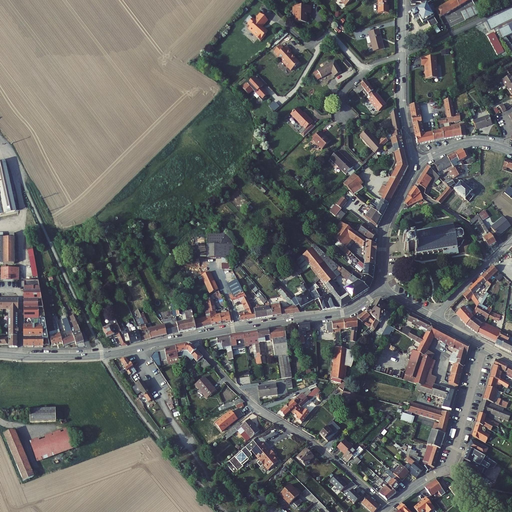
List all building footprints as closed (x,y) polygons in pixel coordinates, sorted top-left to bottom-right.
[(338,0),(348,11),(357,4),(353,0),(338,0)] [(386,0),(378,0),(378,17),(389,17),(389,12),(386,12),(386,0)] [(451,0),(436,9),(438,12),(440,16),(466,1),(465,0),(451,0)] [(432,16),(425,4),(408,14),(411,19),(416,16),(420,24),(424,22),(428,28),(434,23),(433,21),(440,16),(438,12),(432,16)] [(474,5),(461,13),(465,20),(478,13),(474,5)] [(511,8),(485,21),(489,28),(511,17),(511,8)] [(314,11),(297,10),(297,18),(299,18),(298,26),(310,27),(310,17),(314,18),(314,11)] [(267,30),(271,25),(266,20),(265,20),(263,19),(259,23),(259,25),(258,25),(256,23),(251,29),(254,31),(252,33),(256,37),(257,37),(257,38),(261,42),(261,43),(263,46),(269,40),(268,40),(270,37),(268,36),(266,36),(266,33),(265,32),(265,30),(267,30)] [(497,55),(505,51),(494,32),(487,36),(497,55)] [(290,36),(282,43),(284,45),(291,38),(290,36)] [(375,48),(378,57),(388,54),(382,36),(373,38),(374,42),(370,43),(372,49),(375,48)] [(287,53),(284,49),(278,54),(281,58),(287,53)] [(295,56),(289,50),(287,53),(281,58),(280,59),(294,75),(302,67),(293,58),(295,56)] [(439,62),(425,64),(426,71),(429,70),(430,74),(431,77),(429,77),(428,78),(430,80),(431,80),(431,84),(442,83),(441,75),(442,73),(441,70),(440,69),(439,62)] [(320,74),(324,81),(334,75),(337,80),(345,76),(338,64),(320,74)] [(269,96),(264,90),(263,89),(267,85),(262,79),(258,82),(255,79),(244,89),(249,95),(254,90),(261,97),(260,98),(264,102),(267,99),(266,98),(269,96)] [(365,90),(374,100),(379,96),(367,82),(360,89),(358,90),(361,93),(365,90)] [(373,101),(383,113),(389,107),(380,95),(379,96),(374,100),(373,101)] [(457,102),(449,103),(451,124),(458,123),(459,123),(457,102)] [(501,112),(506,109),(502,104),(498,107),(501,112)] [(391,126),(392,130),(401,128),(398,109),(397,108),(391,115),(393,125),(391,126)] [(307,127),(310,130),(318,122),(308,113),(307,114),(301,109),(294,115),(306,128),(307,127)] [(420,109),(410,111),(414,125),(417,145),(435,141),(433,135),(425,134),(422,120),(420,109)] [(494,123),(482,128),(485,137),(498,131),(494,123)] [(393,137),(400,136),(401,136),(402,136),(401,128),(392,130),(393,137)] [(368,131),(362,138),(379,154),(392,143),(387,138),(381,143),(368,131)] [(460,131),(443,134),(444,139),(464,136),(460,131)] [(316,140),(325,151),(333,144),(324,133),(316,140)] [(392,143),(393,148),(403,143),(401,136),(400,136),(392,143)] [(390,157),(394,155),(404,150),(403,143),(393,148),(388,150),(390,157)] [(384,177),(394,170),(407,162),(404,150),(394,155),(396,162),(381,173),(383,177),(384,177)] [(465,153),(459,156),(464,165),(472,161),(471,160),(473,158),(470,153),(465,153)] [(332,161),(348,177),(355,170),(340,154),(332,161)] [(459,156),(451,160),(458,172),(459,171),(461,170),(459,167),(464,165),(459,156)] [(511,161),(505,159),(503,167),(506,168),(507,166),(511,167),(511,161)] [(451,176),(453,175),(458,172),(451,160),(439,167),(443,174),(448,172),(451,176)] [(0,216),(14,213),(3,162),(0,162),(0,216)] [(395,174),(393,178),(401,182),(408,168),(407,162),(394,170),(395,174)] [(345,185),(353,194),(376,174),(368,165),(345,185)] [(440,185),(444,182),(432,170),(426,180),(431,183),(432,182),(435,184),(436,182),(440,185)] [(453,175),(458,183),(461,182),(464,179),(462,175),(459,171),(458,172),(453,175)] [(381,200),(383,201),(390,205),(401,182),(393,178),(390,185),(386,183),(380,194),(382,196),(381,200)] [(430,192),(433,187),(435,184),(432,182),(431,183),(426,180),(421,187),(430,192)] [(458,193),(474,206),(485,192),(485,190),(476,194),(461,182),(458,183),(448,186),(449,186),(452,190),(457,195),(458,193)] [(425,195),(419,189),(412,197),(413,198),(408,205),(409,206),(406,213),(417,211),(416,206),(428,202),(425,195)] [(440,205),(446,208),(453,199),(449,195),(440,205)] [(338,218),(351,202),(346,198),(333,214),(338,218)] [(377,198),(370,208),(384,218),(390,205),(383,201),(378,209),(374,206),(379,199),(377,198)] [(384,218),(370,208),(365,215),(364,216),(379,227),(384,218)] [(479,214),(482,220),(489,217),(485,210),(479,214)] [(363,230),(353,223),(351,227),(361,233),(362,232),(375,241),(381,234),(368,224),(369,223),(364,219),(362,222),(366,225),(363,230)] [(480,223),(474,228),(475,230),(481,225),(485,230),(487,228),(480,219),(478,220),(480,223)] [(495,230),(503,239),(511,231),(511,223),(508,219),(495,230)] [(343,221),(333,235),(337,239),(348,224),(343,221)] [(370,248),(368,266),(377,267),(379,247),(361,233),(351,227),(348,224),(337,239),(345,245),(352,235),(356,238),(370,248)] [(412,234),(401,236),(402,250),(414,249),(414,255),(440,251),(441,252),(442,252),(443,257),(457,253),(455,240),(461,240),(464,237),(463,231),(460,229),(453,230),(453,224),(412,229),(412,234)] [(227,231),(210,232),(211,264),(219,264),(219,257),(225,257),(226,268),(235,267),(237,240),(231,236),(227,231)] [(4,238),(3,264),(14,264),(14,234),(10,234),(10,238),(4,238)] [(352,235),(345,245),(348,248),(350,246),(356,238),(352,235)] [(486,241),(493,250),(500,244),(494,237),(488,241),(488,240),(486,241)] [(307,247),(301,253),(304,256),(321,281),(324,285),(328,287),(335,283),(345,275),(348,273),(317,243),(310,251),(307,247)] [(348,248),(346,251),(354,258),(359,253),(350,246),(348,248)] [(29,258),(32,279),(38,278),(34,257),(29,258)] [(492,265),(481,276),(488,283),(490,285),(492,282),(488,278),(497,269),(492,265)] [(368,266),(366,274),(376,280),(377,267),(368,266)] [(14,268),(1,268),(1,282),(14,281),(14,268)] [(213,293),(221,289),(212,272),(204,276),(213,293)] [(328,287),(330,293),(341,309),(372,290),(355,276),(350,272),(348,273),(345,275),(352,282),(353,280),(357,284),(343,293),(335,283),(328,287)] [(357,273),(355,276),(372,290),(376,280),(366,274),(363,280),(363,277),(357,273)] [(468,288),(474,294),(478,298),(481,295),(478,292),(488,283),(481,276),(468,288)] [(249,293),(242,279),(231,284),(239,298),(249,293)] [(312,288),(321,281),(319,279),(310,285),(312,288)] [(25,281),(25,348),(44,348),(44,346),(51,345),(38,281),(25,281)] [(321,281),(315,290),(312,293),(316,300),(319,299),(322,311),(341,309),(330,293),(324,296),(320,288),(324,285),(321,281)] [(474,294),(468,288),(462,294),(468,300),(472,297),(474,294)] [(310,291),(293,301),(298,307),(301,305),(303,307),(316,300),(312,293),(310,291)] [(235,321),(236,323),(262,318),(252,299),(249,293),(239,298),(233,301),(235,306),(244,302),(248,310),(249,309),(250,314),(236,316),(235,312),(234,312),(235,321)] [(472,297),(479,305),(481,301),(478,298),(474,294),(472,297)] [(216,295),(210,300),(212,312),(214,311),(220,310),(216,295)] [(292,305),(288,306),(289,314),(302,312),(298,307),(293,301),(289,296),(287,298),(292,305)] [(255,297),(252,299),(262,318),(272,317),(270,307),(261,309),(257,301),(255,297)] [(209,317),(198,320),(200,328),(217,325),(214,311),(212,312),(210,300),(206,302),(209,317)] [(18,315),(18,301),(2,301),(2,309),(9,309),(9,315),(18,315)] [(282,309),(278,310),(279,316),(289,314),(288,306),(285,303),(283,303),(283,302),(280,302),(282,309)] [(382,320),(381,321),(376,329),(379,331),(388,317),(389,314),(392,310),(388,308),(389,307),(387,306),(388,305),(383,302),(383,303),(382,303),(376,311),(373,309),(370,311),(382,320)] [(455,312),(465,323),(476,310),(473,307),(469,312),(463,305),(455,312)] [(465,323),(478,334),(482,323),(475,317),(478,312),(487,316),(491,309),(492,307),(486,305),(485,307),(479,305),(476,310),(465,323)] [(151,306),(142,310),(155,339),(168,336),(166,328),(157,330),(154,325),(152,325),(146,312),(152,310),(151,306)] [(276,306),(270,307),(272,317),(279,316),(278,310),(276,306)] [(192,320),(182,323),(180,323),(183,333),(200,328),(198,320),(198,317),(196,317),(194,307),(191,307),(193,311),(190,312),(192,320)] [(505,315),(491,309),(487,316),(499,321),(496,326),(502,329),(505,315)] [(147,330),(143,331),(146,341),(155,339),(142,310),(135,313),(137,320),(139,319),(140,322),(143,321),(147,330)] [(220,315),(220,310),(214,311),(217,325),(230,322),(228,313),(220,315)] [(179,325),(166,328),(168,336),(183,333),(180,323),(182,323),(181,319),(179,312),(175,313),(176,318),(177,317),(179,325)] [(363,317),(362,317),(363,321),(367,323),(373,319),(377,323),(374,327),(376,329),(381,321),(369,313),(363,317)] [(18,315),(9,315),(9,332),(18,332),(18,315)] [(76,329),(72,330),(77,344),(78,346),(86,343),(80,327),(84,326),(79,315),(72,317),(76,329)] [(70,338),(63,341),(63,343),(64,347),(77,344),(72,330),(67,316),(63,317),(67,326),(65,327),(70,338)] [(362,317),(336,321),(337,330),(345,330),(357,329),(355,342),(357,343),(357,345),(355,345),(354,349),(359,349),(360,345),(363,321),(362,317)] [(437,329),(411,317),(408,323),(420,328),(427,331),(425,334),(433,338),(437,329)] [(105,328),(110,337),(120,333),(125,345),(131,344),(129,340),(126,333),(119,318),(115,319),(116,323),(105,328)] [(50,333),(53,345),(63,343),(63,341),(57,321),(54,322),(57,331),(50,333)] [(478,334),(497,343),(501,332),(501,331),(483,323),(482,323),(478,334)] [(318,324),(302,326),(305,342),(309,342),(309,335),(311,335),(310,331),(318,330),(318,324)] [(289,327),(261,331),(265,350),(269,350),(268,344),(270,343),(269,341),(276,340),(278,349),(292,346),(289,327)] [(401,334),(421,346),(423,340),(405,328),(401,334)] [(462,342),(437,329),(433,338),(458,351),(462,342)] [(142,330),(126,333),(129,340),(133,340),(134,344),(146,341),(143,331),(142,330)] [(261,331),(248,333),(250,346),(254,345),(254,344),(260,343),(262,352),(265,351),(265,350),(261,331)] [(18,332),(9,332),(9,337),(0,337),(0,344),(9,344),(9,347),(18,348),(18,332)] [(496,345),(511,352),(511,337),(501,332),(497,343),(496,345)] [(248,333),(235,335),(239,360),(242,359),(240,344),(246,344),(246,347),(250,347),(250,346),(248,333)] [(427,352),(433,338),(425,334),(423,340),(421,346),(417,354),(425,357),(427,352)] [(235,335),(215,338),(217,345),(223,344),(224,349),(228,348),(228,349),(232,348),(234,360),(239,360),(235,335)] [(346,341),(338,341),(339,346),(336,380),(349,381),(350,369),(352,348),(346,348),(346,341)] [(469,346),(462,342),(458,351),(459,352),(458,355),(456,355),(455,358),(459,359),(457,366),(463,368),(466,355),(467,355),(469,346)] [(186,344),(175,346),(176,353),(179,352),(180,357),(186,356),(188,356),(191,359),(194,357),(197,361),(201,365),(206,360),(193,346),(186,344)] [(161,351),(163,361),(167,360),(177,357),(176,353),(175,346),(164,349),(165,350),(161,351)] [(297,377),(292,346),(278,349),(279,358),(284,357),(287,379),(297,377)] [(354,349),(352,348),(350,369),(355,370),(358,358),(359,357),(359,349),(354,349)] [(149,357),(157,368),(160,366),(157,352),(151,353),(149,357)] [(435,356),(427,352),(425,357),(433,361),(435,356)] [(417,354),(414,353),(404,375),(414,380),(425,357),(417,354)] [(456,355),(453,353),(447,364),(452,365),(455,357),(456,355)] [(433,361),(425,357),(414,380),(413,382),(414,382),(432,388),(433,384),(427,382),(430,376),(427,374),(433,361)] [(133,373),(133,374),(137,372),(130,362),(129,363),(126,359),(123,358),(119,361),(126,371),(129,368),(133,373)] [(206,360),(201,365),(198,367),(203,372),(206,369),(209,372),(214,368),(206,360)] [(511,366),(500,360),(498,366),(504,370),(510,373),(511,369),(511,366)] [(437,363),(433,361),(427,374),(430,376),(437,363)] [(452,365),(447,364),(443,381),(459,386),(463,368),(457,366),(452,365)] [(498,366),(495,378),(504,380),(503,383),(510,386),(511,387),(511,383),(508,382),(510,377),(503,373),(504,370),(498,366)] [(511,369),(510,373),(504,370),(503,373),(510,377),(511,378),(511,369)] [(437,379),(430,376),(427,382),(433,384),(435,385),(437,379)] [(211,377),(203,385),(215,398),(223,390),(211,377)] [(495,378),(492,387),(501,390),(503,383),(504,380),(495,378)] [(437,379),(435,385),(440,386),(448,389),(457,392),(459,386),(443,381),(437,379)] [(144,394),(148,401),(152,398),(141,381),(136,385),(142,395),(144,394)] [(413,388),(430,393),(432,388),(414,382),(413,388)] [(282,383),(264,385),(265,396),(283,393),(282,383)] [(435,385),(433,384),(432,388),(430,393),(438,395),(440,386),(435,385)] [(438,395),(445,397),(448,389),(440,386),(438,395)] [(492,387),(488,401),(498,405),(502,391),(501,390),(492,387)] [(311,397),(297,408),(301,411),(300,412),(305,416),(305,417),(309,421),(317,411),(313,407),(312,409),(308,406),(325,392),(323,388),(317,393),(311,397)] [(453,409),(457,392),(448,389),(445,397),(445,399),(443,399),(442,402),(444,403),(443,407),(453,409)] [(285,410),(290,415),(297,408),(311,397),(309,394),(307,392),(285,410)] [(222,410),(245,401),(241,397),(220,406),(222,410)] [(488,401),(484,415),(491,417),(493,411),(511,419),(511,412),(511,411),(511,410),(503,407),(498,405),(488,401)] [(511,403),(505,401),(503,407),(511,410),(511,403)] [(408,408),(404,407),(404,409),(407,410),(410,411),(441,420),(443,411),(410,402),(408,408)] [(30,410),(30,423),(57,422),(56,410),(30,410)] [(401,412),(399,419),(410,423),(412,415),(409,414),(410,411),(407,410),(406,413),(401,412)] [(450,413),(443,411),(441,420),(448,422),(450,413)] [(484,415),(481,425),(496,433),(500,425),(490,419),(491,417),(484,415)] [(249,423),(258,434),(266,427),(256,416),(248,422),(246,420),(234,430),(237,433),(249,423)] [(491,417),(490,419),(500,425),(501,422),(491,417)] [(342,423),(339,421),(327,435),(335,442),(342,435),(336,430),(342,423)] [(445,433),(447,425),(440,423),(433,421),(430,429),(445,433)] [(496,433),(481,425),(477,437),(489,443),(496,433)] [(2,434),(21,482),(33,477),(13,429),(2,434)] [(441,447),(445,433),(430,429),(427,443),(430,444),(434,445),(441,447)] [(32,442),(39,464),(75,452),(68,430),(32,442)] [(273,468),(284,459),(279,454),(280,453),(280,451),(278,449),(276,449),(276,450),(272,445),(271,446),(266,440),(263,444),(258,438),(229,463),(238,473),(247,465),(246,464),(252,458),(255,455),(255,454),(255,453),(254,451),(257,448),(262,454),(261,454),(265,458),(268,456),(272,460),(269,462),(273,468)] [(477,439),(475,451),(485,456),(497,464),(492,448),(477,439)] [(359,447),(351,440),(345,447),(352,454),(359,447)] [(427,443),(426,443),(422,456),(420,465),(425,470),(427,471),(425,468),(425,467),(426,466),(427,466),(428,466),(429,466),(431,470),(435,467),(441,447),(434,445),(430,444),(427,443)] [(352,454),(350,456),(356,461),(360,457),(362,459),(364,456),(370,450),(366,446),(363,450),(359,447),(352,454)] [(406,446),(404,453),(410,457),(420,465),(422,456),(416,455),(417,449),(406,446)] [(313,448),(304,456),(312,465),(321,457),(313,448)] [(475,451),(471,461),(476,464),(487,470),(493,468),(497,464),(485,456),(475,451)] [(367,459),(364,456),(362,459),(358,463),(361,466),(367,459)] [(293,466),(300,460),(297,457),(289,465),(293,469),(294,467),(293,466)] [(414,465),(408,470),(411,473),(418,478),(425,470),(420,465),(410,457),(407,460),(414,465)] [(473,470),(482,479),(487,470),(476,464),(471,461),(467,466),(474,468),(473,470)] [(403,466),(396,474),(404,481),(411,473),(408,470),(403,466)] [(395,479),(390,485),(397,492),(402,486),(401,485),(404,481),(396,474),(391,470),(388,473),(395,479)] [(395,479),(388,473),(386,475),(391,480),(388,483),(390,485),(395,479)] [(336,475),(329,482),(341,492),(347,485),(336,475)] [(386,490),(382,495),(389,501),(399,493),(397,492),(390,485),(388,483),(383,479),(379,483),(386,490)] [(426,487),(432,494),(438,489),(443,495),(447,491),(437,479),(426,487)] [(288,501),(289,501),(292,504),(294,501),(300,506),(305,501),(300,496),(301,494),(292,484),(286,490),(285,489),(280,494),(282,496),(283,495),(285,497),(285,498),(285,499),(286,501),(288,501)] [(360,490),(357,493),(353,489),(346,496),(354,504),(364,493),(360,490)] [(367,497),(361,503),(369,511),(373,511),(379,507),(367,497)] [(417,511),(425,511),(430,511),(435,508),(426,497),(413,507),(417,511)]
